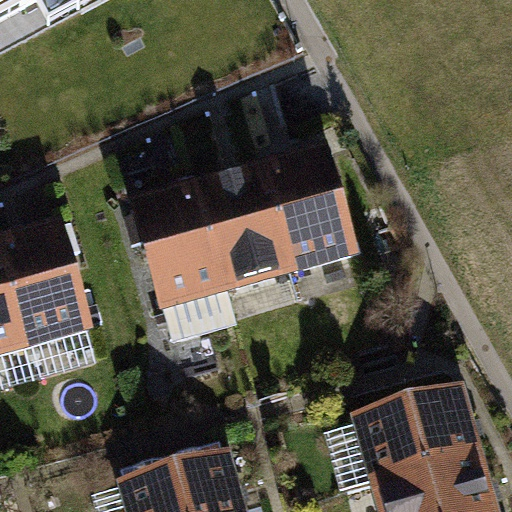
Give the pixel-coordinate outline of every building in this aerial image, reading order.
[(0,0),(0,26),(37,7),(49,29),(103,0),(0,0)] [(174,192),(127,205),(160,319),(361,263),(329,149),(286,161),(237,174),(174,192)] [(0,241),(0,365),(94,339),(61,224),(19,236),(0,241)] [(471,394),(351,427),(374,511),(504,511),(499,495),(482,432),(471,394)] [(231,460),(119,491),(125,511),(245,511),(242,500),(231,460)]
